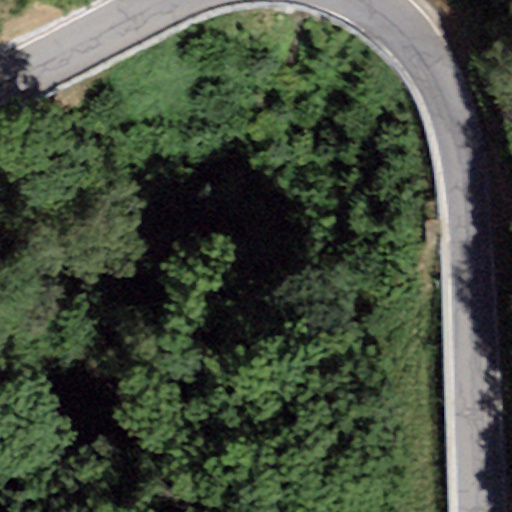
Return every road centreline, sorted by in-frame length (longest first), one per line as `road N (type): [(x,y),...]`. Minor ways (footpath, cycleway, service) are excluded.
road 1 (tertiary): [(483,511),(472,181),(415,39),(361,0)]
road 2 (tertiary): [(165,0),(0,80)]
